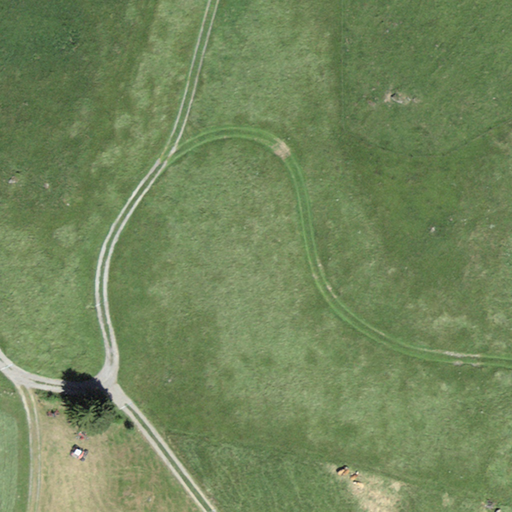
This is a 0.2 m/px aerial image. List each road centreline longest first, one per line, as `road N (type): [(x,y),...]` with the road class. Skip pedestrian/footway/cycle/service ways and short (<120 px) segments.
road 1 (track): [(511,361),(440,355),(356,322),(324,290),(294,167),(271,147),(219,132),(169,150)]
road 2 (track): [(110,393),(104,263),(111,238),(181,125),(215,0)]
road 3 (track): [(208,511),(110,393),(29,380),(0,359)]
road 4 (track): [(11,371),(37,437),(31,511)]
